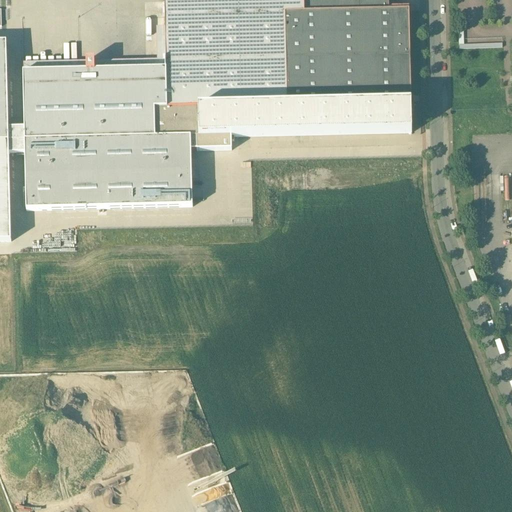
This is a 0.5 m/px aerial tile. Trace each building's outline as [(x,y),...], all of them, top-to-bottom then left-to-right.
[(167,110),(411,104),(409,12),(389,12),(388,0),(164,0),(166,71),(167,110)] [(8,131),(6,46),(0,46),(0,244),(9,245),(8,158),(8,131)] [(167,110),(166,71),(23,75),(25,131),(25,144),(155,141),(154,111),(167,111),(167,110)] [(411,104),(167,110),(167,111),(154,111),(155,141),(190,140),(230,139),(412,135),(411,104)] [(25,131),(8,131),(8,158),(26,157),(25,144),(25,131)] [(190,153),(231,152),(230,139),(190,140),(190,153)] [(27,213),(191,209),(190,153),(190,140),(155,141),(25,144),(26,157),(27,213)]
